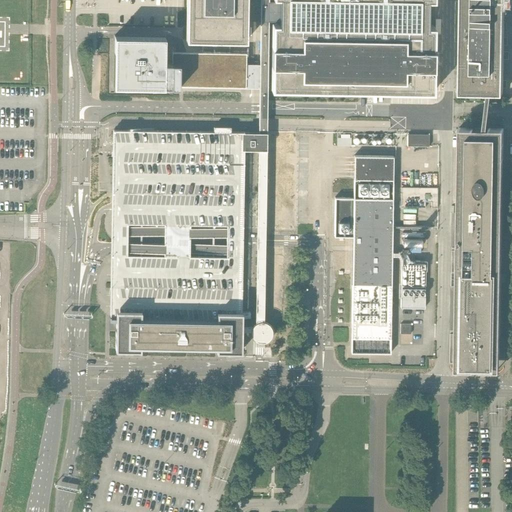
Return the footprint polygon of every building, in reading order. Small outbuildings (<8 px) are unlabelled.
[(267,109),(268,0),(355,0),(375,0),(421,1),(428,1),(434,1),(434,0),(186,0),(187,3),(186,41),(223,41),(223,50),(202,50),(172,49),(171,63),(179,63),(179,87),(259,88),(259,109),(259,122),(259,133),(113,130),(113,145),(110,315),(110,317),(109,317),(109,321),(116,321),(116,309),(141,310),(141,318),(217,319),(217,311),(242,311),(244,150),(258,150),(255,326),(242,325),(241,331),(253,331),(253,333),(253,334),(254,335),(254,336),(255,337),(255,338),(256,339),(257,340),(258,341),(259,341),(261,342),(262,342),(263,342),(264,342),(265,342),(267,342),(268,341),(269,341),(270,340),(271,339),(272,338),(272,337),(273,336),(273,335),(273,334),(274,332),(274,331),(273,330),(273,329),(273,328),(272,326),(271,325),(270,325),(269,324),(268,323),(267,323),(266,322),(265,322),(264,322),(267,140),(267,133),(267,122),(267,109)] [(421,28),(375,27),(365,27),(287,26),(287,0),(280,0),(280,26),(274,26),(272,89),(433,92),(435,28),(428,28),(428,1),(421,1),(421,28)] [(511,0),(460,0),(459,92),(487,93),(492,93),(503,93),(504,0),(511,0)] [(171,63),(165,63),(165,37),(114,36),(114,39),(113,87),(164,88),(164,87),(179,87),(179,63),(171,63)] [(483,129),(459,128),(457,247),(456,266),(501,267),(501,248),(503,129),(487,129),(489,113),(492,93),(487,93),(485,112),(483,129)] [(352,134),(338,134),(338,145),(351,145),(352,134)] [(429,136),(429,135),(407,135),(407,147),(429,147),(429,136)] [(351,353),(390,354),(393,157),(354,156),(351,353)] [(319,172),(300,172),(300,176),(306,176),(306,189),(319,190),(319,172)] [(425,200),(438,200),(437,175),(425,175),(425,184),(421,184),(421,199),(425,199),(425,200)] [(422,233),(403,233),(404,244),(423,243),(422,233)] [(401,308),(424,308),(425,261),(401,261),(401,308)] [(501,267),(456,266),(455,337),(455,370),(474,370),(474,358),(481,358),(481,370),(499,371),(500,337),(501,267)] [(216,346),(216,351),(241,352),(241,331),(242,325),(242,311),(217,311),(217,319),(141,318),(141,310),(116,309),(116,321),(116,323),(115,323),(115,329),(116,329),(115,350),(140,350),(141,345),(167,346),(170,347),(173,349),(176,350),(180,350),(183,349),(186,348),(189,346),(216,346)] [(400,334),(411,334),(411,325),(400,325),(400,334)]
